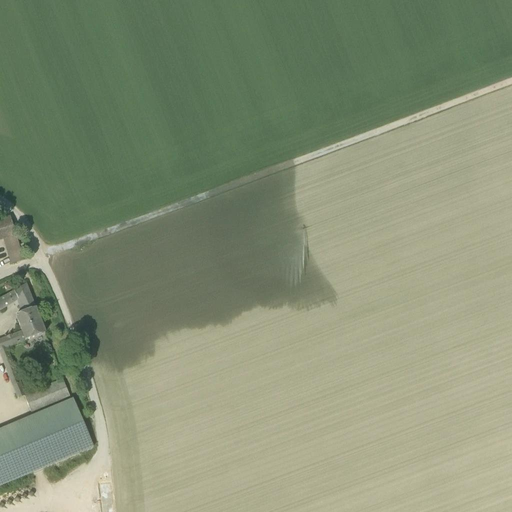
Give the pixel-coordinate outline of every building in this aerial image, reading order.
[(0,241),(4,241),(16,237),(10,218),(0,220),(0,241)] [(24,261),(16,237),(4,241),(11,265),(24,261)] [(0,311),(17,302),(22,314),(35,309),(26,286),(0,300),(0,311)] [(45,334),(35,309),(22,314),(15,317),(21,333),(25,341),(25,342),(45,334)] [(0,341),(0,350),(6,349),(25,341),(21,333),(0,341)] [(0,354),(18,399),(24,397),(25,396),(6,349),(0,350),(0,354)] [(62,380),(25,396),(24,397),(31,413),(69,397),(62,380)] [(0,430),(0,487),(91,449),(71,401),(0,430)]
